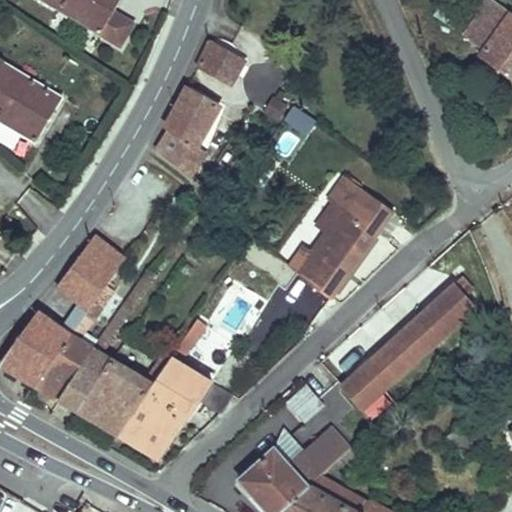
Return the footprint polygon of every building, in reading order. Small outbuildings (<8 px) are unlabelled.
[(113,7),(117,0),(54,0),(109,35),(131,49),(145,28),(125,15),(113,7)] [(125,15),(134,0),(117,0),(113,7),(125,15)] [(497,4),(491,0),(477,0),(474,4),(490,15),(497,4)] [(442,3),(433,17),(450,29),(459,15),(442,3)] [(490,15),(466,52),(474,58),(507,11),(497,4),(490,15)] [(474,58),(511,84),(511,14),(507,11),(474,58)] [(237,65),(207,43),(196,70),(223,87),(237,65)] [(68,98),(0,54),(0,117),(40,143),(68,98)] [(192,148),(212,112),(185,95),(176,110),(165,129),(150,156),(155,159),(177,172),(181,167),(192,148)] [(281,121),(287,102),(271,97),(265,116),(281,121)] [(294,108),(286,121),(306,135),(315,121),(294,108)] [(191,174),(203,153),(192,148),(181,167),(177,172),(187,179),(191,174)] [(414,169),(406,180),(422,191),(429,180),(414,169)] [(296,269),(331,296),(393,213),(343,177),(327,197),(341,209),(296,269)] [(36,313),(0,362),(31,383),(89,300),(118,260),(104,246),(110,235),(101,228),(54,290),(73,306),(58,327),(36,313)] [(239,228),(233,236),(241,241),(246,233),(239,228)] [(296,269),(265,312),(298,339),(331,296),(296,269)] [(84,346),(52,396),(71,408),(108,358),(101,354),(157,276),(147,270),(90,350),(84,346)] [(469,288),(458,274),(344,378),(367,401),(471,308),(461,296),(469,288)] [(89,300),(31,383),(52,396),(84,346),(74,339),(99,307),(89,300)] [(170,357),(113,435),(152,461),(192,401),(212,416),(225,397),(208,384),(198,377),(192,384),(185,380),(190,372),(184,368),(201,345),(210,350),(220,335),(196,320),(173,352),(170,357)] [(108,358),(71,408),(113,435),(170,357),(173,352),(164,345),(140,380),(108,358)] [(323,396),(304,373),(284,392),(303,416),(323,396)] [(460,453),(483,437),(471,418),(447,434),(460,453)] [(276,441),(295,463),(312,448),(308,443),(287,419),(276,441)] [(341,450),(352,441),(334,421),(308,443),(312,448),(295,463),(276,441),(241,474),(273,511),(315,473),(341,450)] [(352,441),(341,450),(355,465),(365,456),(352,441)] [(315,473),(273,511),(274,511),(378,511),(366,502),(362,508),(315,473)]
